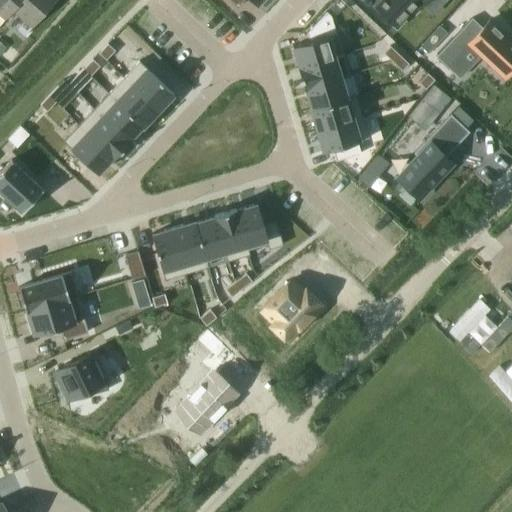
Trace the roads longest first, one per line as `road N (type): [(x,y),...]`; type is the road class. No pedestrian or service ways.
road 1 (unclassified): [(205,511),(443,261)]
road 2 (residential): [(90,220),(231,73)]
road 3 (residential): [(90,220),(284,168)]
road 4 (residential): [(58,511),(0,367)]
road 5 (residential): [(284,168),(382,256)]
road 6 (residential): [(284,168),(265,76),(245,59)]
